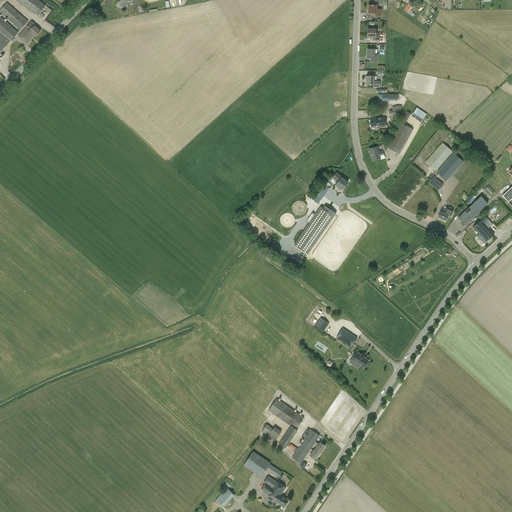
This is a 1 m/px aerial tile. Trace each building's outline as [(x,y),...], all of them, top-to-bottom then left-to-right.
[(46,5),(38,0),(15,0),(38,16),(46,5)] [(420,2),(416,0),(411,0),(404,10),(413,17),(415,15),(412,12),(420,2)] [(7,2),(0,10),(0,12),(20,30),(28,21),(7,2)] [(382,9),(377,9),(377,5),(368,5),(368,13),(375,13),(375,16),(381,16),(382,9)] [(0,52),(18,32),(0,16),(0,52)] [(29,31),(26,28),(18,37),(26,45),(27,43),(29,43),(31,41),(30,40),(35,36),(40,31),(36,27),(34,25),(29,31)] [(380,41),(380,33),(376,33),(376,29),(368,28),(367,37),(373,37),(373,41),(380,41)] [(378,54),(374,54),(375,49),(367,49),(367,57),(370,57),(370,62),(378,62),(378,54)] [(366,84),(373,84),(373,87),(380,87),(380,81),(374,81),(374,76),(367,75),(366,84)] [(395,106),(384,107),(384,111),(389,111),(389,115),(396,114),(395,106)] [(411,115),(421,122),(426,114),(416,107),(411,115)] [(407,111),(401,122),(400,122),(386,147),(392,150),(391,152),(396,155),(398,153),(399,154),(413,129),(405,124),(411,113),(407,111)] [(385,117),(370,118),(371,128),(385,127),(385,117)] [(435,171),(452,151),(442,142),(425,162),(435,171)] [(380,158),(380,156),(384,155),(383,150),(379,151),(377,146),(369,149),(371,156),(372,156),(373,160),(380,158)] [(436,173),(447,181),(464,161),(454,153),(436,173)] [(336,185),(338,186),(337,187),(337,189),(338,190),(339,190),(340,191),(341,190),(342,189),(342,190),(348,182),(335,173),(332,178),(338,182),(336,185)] [(428,182),(438,190),(443,184),(434,176),(428,182)] [(318,204),(329,188),(325,185),(328,182),(323,178),(311,196),(315,199),(314,201),(318,204)] [(508,202),(511,198),(511,186),(502,195),(504,197),(508,202)] [(458,217),(464,225),(488,203),(481,196),(458,217)] [(307,255),(317,240),(336,213),(326,206),(324,209),(322,207),(295,246),(307,255)] [(445,221),(448,215),(451,216),(454,209),(452,209),(452,208),(449,207),(448,207),(447,207),(445,210),(442,209),(441,211),(438,218),(445,221)] [(300,223),(305,215),(301,212),(296,220),(300,223)] [(486,242),(487,240),(494,234),(484,223),(488,219),(484,215),(480,219),(480,220),(473,227),(479,234),(477,236),(484,243),(486,241),(486,242)] [(320,317),(315,325),(323,332),(329,323),(320,317)] [(343,328),(337,337),(348,344),(351,347),(353,343),(357,338),(350,333),(343,328)] [(366,357),(363,355),(359,353),(358,354),(356,352),(353,357),(356,358),(352,364),(358,368),(360,365),(364,367),(368,361),(365,359),(366,357)] [(277,398),(268,410),(290,425),(291,423),(297,428),(304,417),(277,398)] [(266,425),(265,426),(261,431),(275,440),(281,431),(275,426),(273,428),(266,424),(266,425)] [(285,448),(298,430),(291,425),(278,443),(285,448)] [(304,440),(298,449),(291,444),(288,448),(295,453),(292,457),(301,463),(320,435),(311,429),(311,430),(308,428),(302,437),(302,438),(304,440)] [(315,449),(320,453),(320,452),(325,445),(320,442),(319,444),(315,442),(313,445),(316,447),(315,449)] [(320,453),(315,449),(314,449),(310,456),(315,459),(320,453)] [(243,465),(261,477),(266,470),(278,478),(282,472),(270,464),(270,463),(253,451),(243,465)] [(272,500),(273,500),(284,507),(289,500),(281,495),(286,487),(268,476),(264,482),(266,484),(262,490),(269,495),(268,498),(271,501),(272,500)] [(223,507),(234,495),(225,486),(223,488),(225,490),(215,500),(223,507)]
